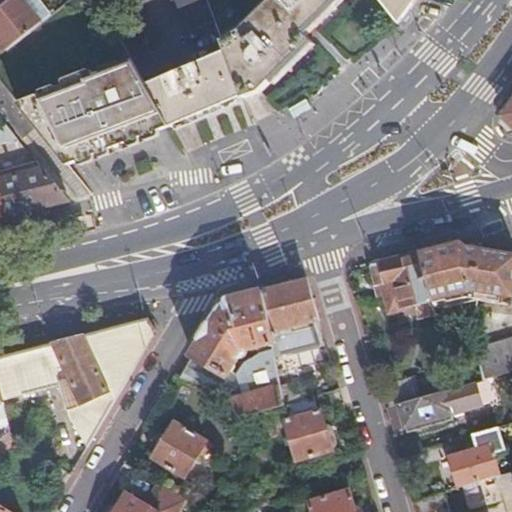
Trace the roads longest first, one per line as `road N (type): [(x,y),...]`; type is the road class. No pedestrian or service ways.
road 1 (primary): [(308,173),(209,222),(25,284)]
road 2 (unclassified): [(320,226),(399,511)]
road 3 (unclassified): [(71,511),(216,264)]
road 4 (secondary): [(320,226),(379,225),(511,184)]
road 5 (primary): [(25,284),(216,264)]
road 6 (primary): [(320,226),(415,160),(451,124)]
road 7 (primary): [(491,0),(392,111)]
